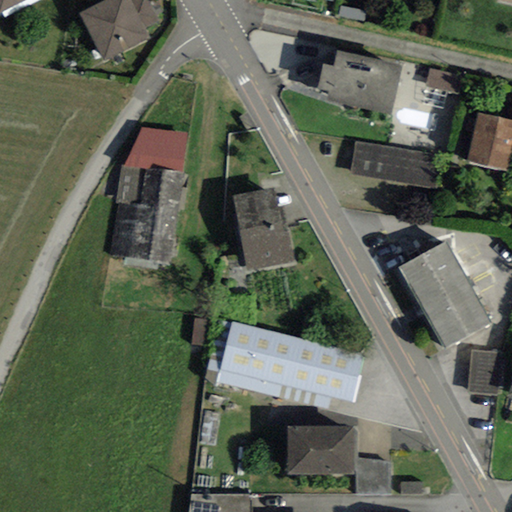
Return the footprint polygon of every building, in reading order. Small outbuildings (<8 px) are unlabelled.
[(0,0),(0,13),(26,0),(0,0)] [(103,62),(149,39),(144,29),(159,21),(148,0),(132,0),(130,1),(129,0),(106,0),(79,14),(103,62)] [(338,17),(364,22),(366,11),(341,6),(338,17)] [(342,104),(392,116),(401,67),(337,51),(334,68),(324,64),(318,88),(329,91),(326,102),(342,106),(342,104)] [(460,97),(465,79),(431,69),(426,88),(460,97)] [(466,163),(505,171),(510,151),(511,143),(511,119),(478,112),(466,163)] [(182,173),(187,133),(142,128),(122,167),(182,173)] [(436,155),(355,142),(350,174),(431,186),(436,155)] [(110,257),(170,265),(182,173),(122,167),(110,257)] [(248,271),(294,262),(287,232),(283,233),(273,189),(232,196),(248,271)] [(445,243),(398,268),(444,348),(490,324),(445,243)] [(467,270),(483,300),(505,287),(489,258),(467,270)] [(208,346),(212,320),(196,318),(192,343),(208,346)] [(351,403),(363,356),(231,323),(220,370),(282,386),(351,403)] [(498,396),(502,352),(472,350),(468,394),(498,396)] [(217,383),(279,398),(282,386),(220,370),(217,383)] [(357,458),(357,428),(288,427),(287,475),(355,475),(357,475),(357,458)] [(355,475),(356,495),(391,496),(389,463),(357,458),(357,475),(355,475)] [(401,495),(422,494),(422,482),(400,483),(401,495)]
